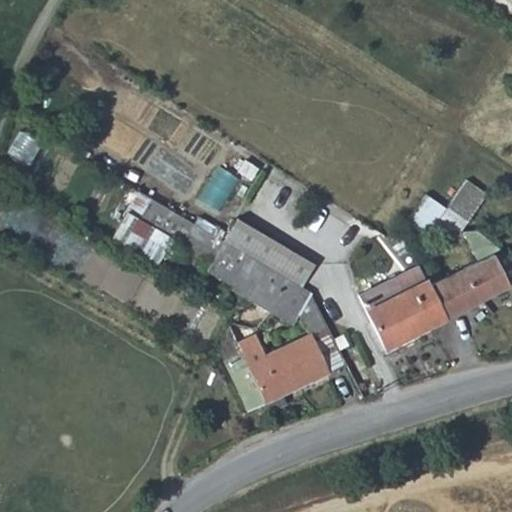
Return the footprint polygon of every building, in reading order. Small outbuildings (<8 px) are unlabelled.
[(406,217),(450,242),(480,192),(460,180),(442,209),(419,195),(406,217)] [(263,266),(232,246),(196,226),(137,191),(117,223),(248,300),(260,277),(257,274),(263,266)] [(511,286),(511,255),(472,224),(461,226),(479,261),(442,279),(436,268),(423,274),(425,281),(405,291),(397,275),(359,293),(385,346),(511,286)] [(244,226),(232,246),(263,266),(310,294),(321,273),(244,226)] [(266,401),(346,364),(338,348),(333,339),(310,294),(263,266),(257,274),(260,277),(248,300),(291,326),(300,310),(311,334),(265,355),(255,335),(238,342),(266,401)] [(423,274),(418,266),(397,275),(405,291),(425,281),(423,274)] [(344,334),(333,339),(338,348),(348,344),(344,334)]
